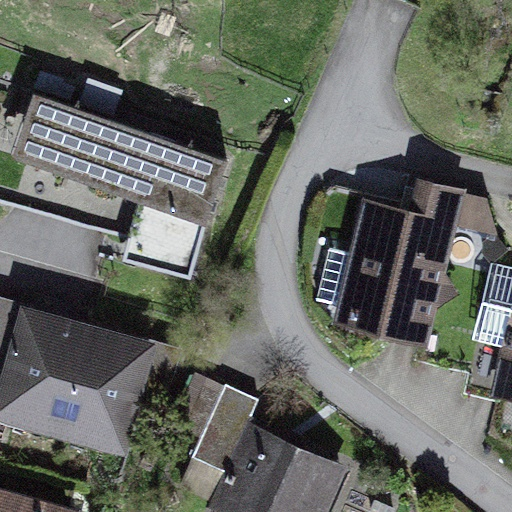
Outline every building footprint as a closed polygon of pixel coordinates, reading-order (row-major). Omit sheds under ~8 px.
[(230,160),(58,100),(35,162),(68,175),(71,164),(144,190),(125,256),(192,276),(230,160)] [(488,201),(423,186),(414,217),(368,207),(357,253),(333,247),(319,301),(426,329),(432,303),(451,291),(440,273),(454,222),(498,233),(488,201)] [(147,349),(29,316),(3,409),(120,442),(147,349)] [(511,348),(503,387),(511,389),(511,348)] [(228,471),(261,400),(227,384),(194,455),(228,471)] [(319,511),(342,463),(260,425),(220,510),(225,511),(319,511)] [(60,511),(0,494),(0,511),(60,511)]
